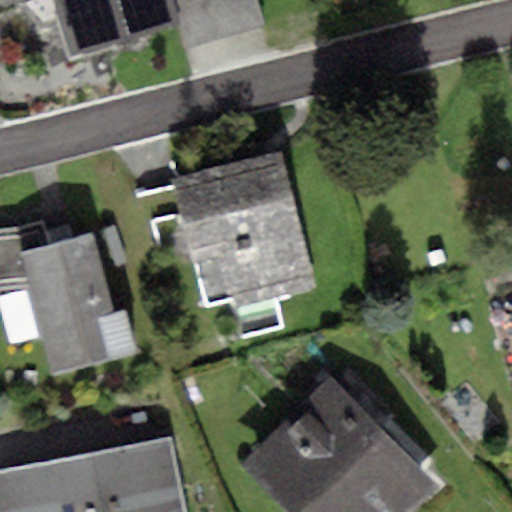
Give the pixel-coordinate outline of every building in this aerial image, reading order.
[(172,0),(54,0),(71,57),(180,24),(172,0)] [(255,0),(172,0),(180,24),(186,48),(263,27),(255,0)] [(317,289),(281,151),(171,180),(204,309),(229,302),(231,311),(317,289)] [(0,229),(0,290),(28,289),(18,254),(49,245),(42,221),(17,229),(0,229)] [(115,313),(93,233),(49,245),(18,254),(28,289),(52,376),(139,352),(127,310),(115,313)] [(242,464),(289,511),(415,511),(439,490),(330,379),(242,464)] [(188,511),(172,436),(0,472),(0,511),(188,511)]
